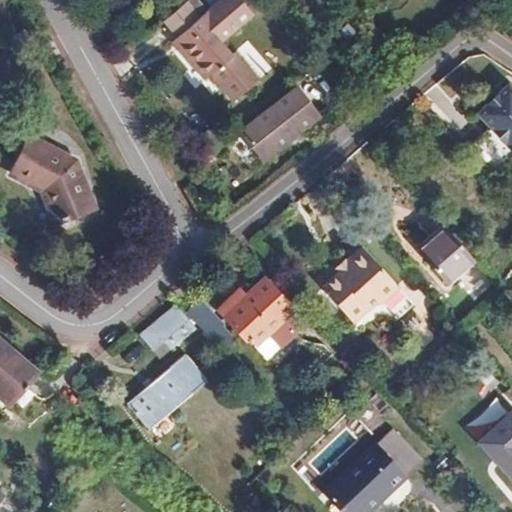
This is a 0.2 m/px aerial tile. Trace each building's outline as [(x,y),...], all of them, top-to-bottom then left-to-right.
[(183,1),(162,20),(181,42),(175,46),(190,64),(196,58),(231,100),(257,78),(233,50),(229,53),(218,40),(252,11),(241,0),(217,0),(198,17),(183,1)] [(477,116),(474,118),(490,134),(492,133),(511,154),(511,101),(511,99),(511,97),(511,92),(496,75),(464,102),(477,116)] [(314,117),(299,100),(240,147),(258,163),(314,117)] [(30,143),(11,179),(42,195),(55,228),(93,212),(74,165),(30,143)] [(470,258),(443,227),(416,250),(443,280),(470,258)] [(339,252),(331,259),(361,292),(363,290),(371,290),(387,275),(351,234),(336,248),(339,252)] [(336,248),(334,246),(325,253),(331,259),(339,252),(336,248)] [(325,253),(323,255),(329,261),(331,259),(325,253)] [(329,261),(313,276),(345,312),(358,300),(356,297),(361,292),(331,259),(329,261)] [(293,307),(266,279),(227,316),(254,344),(293,307)] [(193,329),(173,305),(138,333),(151,349),(166,337),(170,342),(177,336),(180,339),(193,329)] [(0,344),(0,382),(17,396),(35,374),(0,344)] [(168,365),(170,368),(125,405),(147,429),(191,393),(193,395),(208,382),(183,353),(168,365)] [(0,382),(0,399),(8,407),(17,396),(0,382)] [(471,435),(487,454),(489,452),(493,456),(491,458),(510,479),(511,477),(511,409),(507,404),(471,435)] [(374,444),(342,474),(374,506),(405,478),(374,444)] [(342,474),(323,492),(341,511),(367,511),(374,506),(342,474)]
